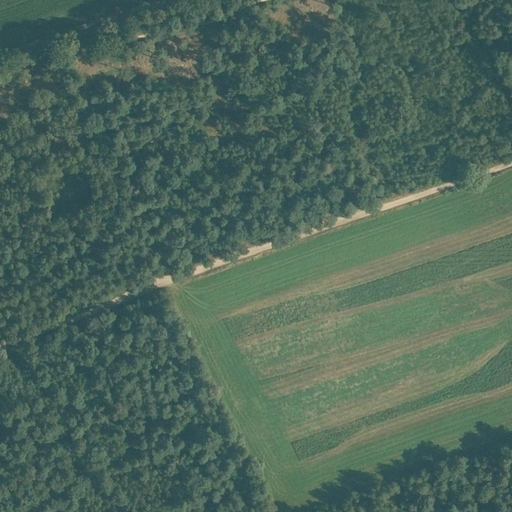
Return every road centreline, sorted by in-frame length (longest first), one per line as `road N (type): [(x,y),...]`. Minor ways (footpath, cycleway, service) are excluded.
road 1 (track): [(0,337),(511,161)]
road 2 (track): [(0,55),(159,0)]
